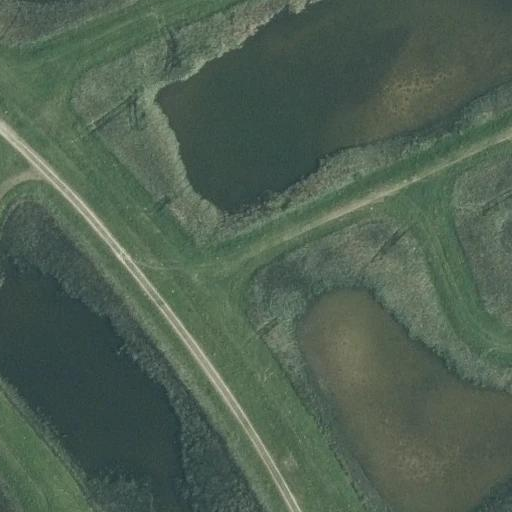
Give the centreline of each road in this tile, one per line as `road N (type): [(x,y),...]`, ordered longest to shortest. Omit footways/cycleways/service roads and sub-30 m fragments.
road 1 (track): [(0,127),(88,216),(198,353),(295,511)]
road 2 (track): [(155,297),(511,133)]
